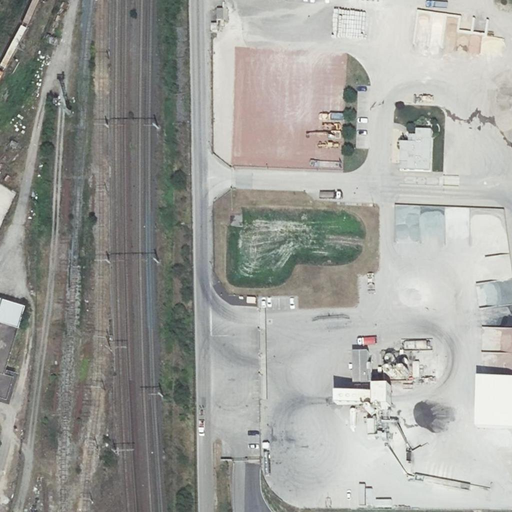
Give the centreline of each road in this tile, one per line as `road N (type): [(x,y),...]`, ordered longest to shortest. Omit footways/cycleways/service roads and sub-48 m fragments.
road 1 (tertiary): [(198,0),(206,511)]
road 2 (track): [(19,511),(50,296),(62,35)]
road 3 (unknown): [(378,188),(384,270),(366,317),(320,328),(284,319)]
